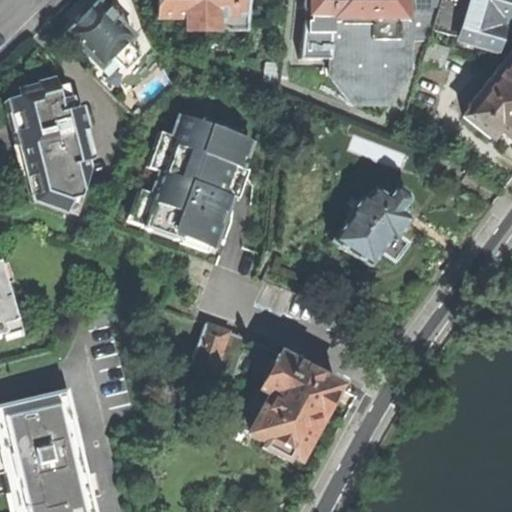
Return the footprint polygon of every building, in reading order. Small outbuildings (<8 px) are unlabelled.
[(156,0),(156,19),(183,19),(183,32),(244,32),(244,0),(156,0)] [(329,0),(303,0),(299,61),(329,61),(329,0)] [(329,0),(329,61),(329,77),(352,105),(383,106),(407,79),(407,44),(407,0),(329,0)] [(440,0),(407,0),(407,44),(428,42),(432,30),(440,0)] [(440,0),(432,30),(492,48),(505,0),(440,0)] [(75,18),(63,30),(67,33),(65,35),(99,70),(112,57),(123,69),(135,57),(124,45),(132,37),(98,2),(86,14),(78,22),(75,18)] [(511,51),(508,53),(499,65),(511,74),(511,51)] [(489,86),(463,118),(490,140),(497,131),(511,143),(511,74),(499,65),(485,83),(489,86)] [(86,131),(81,108),(73,110),(70,99),(59,102),(54,82),(36,86),(38,93),(7,101),(2,106),(12,147),(18,148),(21,160),(26,179),(32,177),(38,203),(64,212),(68,199),(80,197),(88,173),(78,133),(86,131)] [(181,243),(183,236),(215,247),(223,225),(231,200),(225,198),(235,169),(242,171),(252,143),(238,138),(240,133),(202,121),(200,126),(178,118),(140,230),(181,243)] [(438,153),(424,174),(454,194),(468,172),(438,153)] [(349,218),(331,243),(368,269),(377,255),(389,263),(396,254),(402,245),(394,240),(407,222),(398,215),(406,203),(406,199),(395,191),(392,192),(386,200),(372,191),(365,201),(360,198),(347,217),(349,218)] [(0,336),(3,335),(1,326),(15,322),(0,267),(0,336)] [(203,324),(188,367),(230,382),(245,339),(215,329),(203,324)] [(250,397),(233,427),(264,444),(261,449),(284,461),(286,457),(297,463),(308,442),(306,441),(314,427),(337,387),(278,354),(258,390),(249,385),(244,394),(250,397)] [(93,511),(72,419),(67,420),(61,392),(0,405),(0,462),(1,465),(7,494),(12,493),(16,511),(93,511)]
